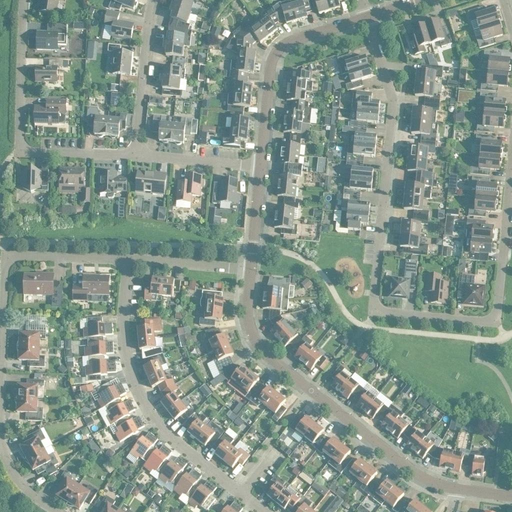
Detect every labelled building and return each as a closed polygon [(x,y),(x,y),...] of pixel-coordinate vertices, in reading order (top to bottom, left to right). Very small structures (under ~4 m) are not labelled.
[(40,0),(38,11),(56,13),(57,0),(40,0)] [(133,9),(136,0),(115,0),(115,2),(133,9)] [(196,4),(197,0),(176,0),(175,4),(172,3),(171,8),(190,14),(193,4),(196,4)] [(307,18),(305,11),(311,10),(307,0),(300,0),(301,2),(292,5),(296,21),(307,18)] [(314,0),(318,14),(329,11),(325,0),(314,0)] [(325,0),(329,11),(340,8),(337,0),(325,0)] [(271,8),(279,22),(284,19),(286,24),(296,21),(292,5),(282,8),(280,3),(271,8)] [(479,28),(498,22),(494,10),(484,13),(482,7),(468,11),(471,22),(476,20),(479,28)] [(175,28),(188,30),(189,25),(187,24),(190,14),(171,8),(170,12),(172,13),(170,19),(177,21),(175,28)] [(279,22),(271,8),(263,13),(266,17),(258,23),(268,36),(277,30),(274,25),(279,22)] [(117,21),(119,14),(107,12),(104,24),(113,26),(111,36),(130,40),(133,25),(117,21)] [(232,33),(236,35),(252,44),(257,40),(260,43),(268,36),(258,23),(253,17),(232,33)] [(425,25),(431,44),(439,41),(441,47),(451,44),(447,29),(441,31),(438,21),(425,25)] [(204,22),(202,29),(209,31),(211,24),(204,22)] [(502,35),(498,22),(479,28),(482,36),(476,38),(479,49),(493,44),(492,38),(502,35)] [(51,33),(37,32),(36,50),(57,50),(57,45),(66,45),(67,24),(52,24),(51,33)] [(431,44),(425,25),(412,28),(415,39),(410,41),(414,55),(424,52),(423,46),(431,44)] [(164,40),(163,44),(183,46),(190,47),(191,36),(192,31),(188,30),(175,28),(168,26),(167,40),(164,40)] [(221,28),(214,26),(210,38),(217,40),(221,28)] [(229,49),(238,54),(237,61),(254,63),(255,52),(251,51),(252,44),(236,35),(229,49)] [(172,62),(184,63),(185,57),(182,57),(183,46),(163,44),(163,49),(166,49),(165,56),(172,56),(172,62)] [(120,52),(120,46),(108,45),(107,51),(114,52),(112,74),(129,75),(131,53),(120,52)] [(488,71),(508,73),(509,60),(498,59),(499,53),(484,51),(483,62),(489,63),(488,71)] [(368,66),(365,56),(353,60),(351,54),(337,58),(342,75),(348,73),(368,66)] [(63,68),(63,62),(63,61),(49,60),(49,67),(36,67),(35,82),(57,82),(57,67),(63,68)] [(254,63),(237,61),(231,61),(230,78),(247,79),(247,73),(253,74),(254,63)] [(160,78),(180,80),(183,80),(184,63),(172,62),(171,68),(161,67),(160,78)] [(368,66),(348,73),(351,83),(345,85),(347,91),(361,87),(359,80),(371,77),(368,66)] [(417,71),(416,83),(434,85),(434,77),(441,78),(442,71),(443,67),(430,66),(430,72),(417,71)] [(464,89),(466,70),(459,69),(457,88),(464,89)] [(508,73),(488,71),(487,80),(481,79),(480,90),(495,92),(496,86),(507,87),(508,73)] [(287,90),(305,92),(311,92),(312,82),(310,82),(311,73),(296,72),(295,80),(288,79),(287,90)] [(179,90),(180,80),(160,78),(160,83),(163,83),(161,95),(181,97),(182,90),(179,90)] [(247,79),(230,78),(228,94),(251,97),(252,86),(246,85),(247,79)] [(426,103),(439,105),(440,93),(433,93),(434,85),(416,83),(414,96),(427,97),(426,103)] [(293,101),(293,107),(304,108),(308,108),(308,102),(304,102),(305,92),(287,90),(286,101),(293,101)] [(474,100),(475,93),(458,92),(457,103),(468,104),(468,100),(474,100)] [(122,98),(122,94),(111,93),(110,106),(116,106),(122,98)] [(351,110),(357,111),(378,113),(380,102),(371,101),(372,94),(353,93),(351,110)] [(484,113),(504,115),(505,101),(494,100),(495,94),(480,93),(479,104),(485,104),(484,113)] [(230,112),(243,113),(243,107),(250,108),(251,97),(228,94),(227,106),(227,112),(230,112)] [(46,100),(45,107),(35,107),(34,123),(58,124),(58,113),(65,114),(66,101),(46,100)] [(439,105),(426,103),(426,110),(413,109),(412,121),(430,123),(431,111),(438,111),(439,105)] [(304,108),(293,107),(292,112),(285,111),(284,122),(302,124),(304,108)] [(106,136),(108,118),(96,117),(96,112),(90,111),(89,124),(95,124),(94,135),(96,135),(97,136),(98,137),(100,137),(102,137),(103,136),(106,136)] [(350,127),(364,128),(365,122),(377,123),(378,113),(357,111),(356,121),(350,120),(350,127)] [(231,129),(247,131),(249,119),(242,119),(243,113),(230,112),(230,118),(232,118),(231,129)] [(503,128),(504,115),(484,113),(483,126),(477,125),(476,131),(491,133),(492,127),(503,128)] [(115,119),(108,118),(106,136),(109,136),(110,138),(112,138),(113,138),(115,138),(116,137),(118,137),(119,130),(125,130),(125,128),(132,128),(133,115),(115,114),(115,119)] [(171,142),(172,125),(173,118),(153,116),(151,133),(159,134),(159,141),(161,141),(162,143),(163,143),(165,143),(166,143),(168,142),(171,142)] [(173,118),(172,125),(171,142),(174,142),(175,144),(176,145),(178,145),(180,144),(181,143),(183,143),(184,133),(190,134),(191,119),(173,117),(173,118)] [(423,141),(435,143),(436,131),(429,131),(430,123),(412,121),(411,134),(423,135),(423,141)] [(302,124),(284,122),(283,132),(290,133),(290,138),(300,140),(304,140),(305,134),(301,134),(302,124)] [(350,127),(348,144),(375,147),(376,136),(364,135),(364,128),(350,127)] [(247,131),(231,129),(225,128),(223,145),(239,147),(240,141),(246,142),(247,131)] [(480,155),(500,157),(501,143),(490,142),(491,136),(476,135),(475,146),(481,146),(480,155)] [(300,140),(290,138),(289,144),(282,143),(281,154),(299,155),(300,140)] [(434,154),(435,143),(423,141),(422,148),(409,146),(408,159),(426,161),(427,153),(434,154)] [(348,144),(346,161),(361,162),(361,156),(374,157),(375,147),(348,144)] [(286,170),(301,172),(302,165),(298,165),(299,155),(281,154),(280,164),(287,165),(286,170)] [(500,157),(480,155),(479,163),(473,163),(473,167),(470,167),(470,174),(487,176),(488,169),(499,170),(500,157)] [(420,173),(419,179),(434,181),(435,174),(432,174),(433,169),(425,168),(426,161),(408,159),(407,171),(420,173)] [(351,178),(372,180),(373,170),(360,169),(361,162),(346,161),(346,167),(352,168),(351,178)] [(41,162),(40,171),(36,171),(32,168),(20,174),(20,186),(31,193),(35,191),(47,191),(48,162),(41,162)] [(89,202),(89,189),(83,189),(84,169),(60,169),(59,194),(78,195),(78,192),(83,192),(83,202),(89,202)] [(279,175),(278,186),(296,187),(297,177),(301,177),(301,172),(286,170),(286,176),(279,175)] [(116,178),(116,172),(100,172),(99,193),(106,193),(106,196),(108,198),(112,198),(113,196),(113,194),(115,194),(115,191),(126,191),(126,178),(116,178)] [(144,195),(145,191),(150,192),(150,195),(163,197),(165,175),(153,174),(153,175),(138,173),(135,194),(144,195)] [(199,196),(201,177),(185,175),(185,182),(178,182),(176,201),(190,202),(191,196),(199,196)] [(476,197),(496,199),(497,186),(486,185),(487,179),(472,177),(471,188),(477,188),(476,197)] [(343,195),(357,196),(358,190),(371,191),(372,180),(351,178),(350,184),(344,183),(343,195)] [(238,204),(239,194),(235,194),(237,180),(222,179),(221,183),(214,183),(212,203),(220,204),(220,202),(238,204)] [(436,181),(434,181),(419,179),(418,186),(406,184),(405,197),(422,199),(430,199),(431,187),(436,187),(436,181)] [(296,187),(278,186),(277,196),(284,197),(283,202),(294,203),(296,187)] [(357,203),(357,196),(343,195),(342,208),(348,209),(347,212),(369,214),(370,204),(357,203)] [(415,217),(428,218),(428,212),(421,211),(422,199),(405,197),(403,209),(416,210),(415,217)] [(494,212),(496,199),(476,197),(475,206),(469,205),(468,216),(483,217),(484,211),(494,212)] [(275,217),(293,219),(297,220),(298,204),(294,203),(283,202),(283,208),(276,207),(275,217)] [(209,208),(207,225),(220,226),(221,217),(215,217),(216,208),(209,208)] [(369,214),(347,212),(334,211),(333,221),(336,222),(335,231),(337,233),(347,234),(348,230),(360,231),(361,224),(367,225),(369,214)] [(292,225),(293,219),(275,217),(274,228),(281,229),(280,234),(296,236),(297,225),(292,225)] [(401,235),(419,236),(420,224),(427,225),(428,218),(415,217),(415,223),(402,222),(401,235)] [(466,239),(472,239),(492,241),(493,228),(482,227),(483,221),(468,219),(466,239)] [(418,244),(419,236),(401,235),(400,247),(403,247),(403,254),(427,256),(428,245),(418,244)] [(490,254),(492,241),(472,239),(471,248),(462,247),(461,260),(489,262),(489,254),(490,254)] [(450,258),(451,250),(442,249),(442,257),(450,258)] [(411,256),(411,260),(406,260),(404,279),(390,278),(389,297),(407,299),(408,290),(414,291),(417,257),(411,256)] [(61,308),(62,281),(53,281),(53,275),(42,274),(42,276),(37,276),(37,275),(24,275),(24,294),(52,295),(51,308),(61,308)] [(94,276),(83,275),(83,286),(73,286),(73,301),(87,301),(87,295),(108,295),(109,276),(107,276),(106,275),(102,275),(100,276),(98,276),(98,277),(94,277),(94,276)] [(446,304),(448,284),(440,283),(440,276),(427,275),(426,290),(431,290),(430,303),(446,304)] [(457,299),(463,299),(463,304),(482,306),(484,287),(474,286),(474,277),(459,275),(457,299)] [(157,296),(161,296),(163,279),(152,278),(151,285),(145,285),(143,301),(156,302),(157,296)] [(263,298),(288,301),(290,280),(272,278),(271,288),(264,288),(263,298)] [(306,278),(302,283),(307,288),(312,284),(306,278)] [(163,279),(161,296),(172,297),(173,292),(179,293),(180,281),(163,279)] [(200,308),(222,310),(223,299),(217,298),(218,293),(202,291),(202,298),(201,299),(200,300),(200,304),(200,306),(201,308),(200,308)] [(269,310),(268,320),(280,316),(280,311),(287,311),(288,301),(263,298),(262,309),(269,310)] [(312,316),(319,312),(316,307),(309,311),(312,316)] [(199,325),(202,325),(214,327),(215,321),(221,321),(222,310),(200,308),(200,310),(199,312),(199,315),(199,317),(199,318),(199,325)] [(290,328),(280,316),(268,320),(275,327),(270,332),(277,340),(290,328)] [(84,338),(88,338),(103,337),(105,337),(104,335),(112,335),(112,323),(102,324),(102,318),(87,318),(87,329),(83,329),(84,338)] [(138,339),(154,338),(153,332),(161,332),(160,319),(140,321),(141,328),(137,328),(138,339)] [(17,347),(37,348),(37,339),(45,339),(46,327),(31,326),(30,334),(19,334),(19,340),(18,341),(17,343),(17,345),(17,347)] [(290,328),(277,340),(284,348),(289,343),(293,348),(301,340),(290,328)] [(210,353),(229,345),(224,335),(220,337),(217,331),(219,330),(205,332),(209,341),(203,344),(207,354),(210,353)] [(85,357),(89,357),(104,356),(106,356),(105,354),(113,353),(113,342),(103,343),(103,337),(88,338),(88,348),(84,348),(85,357)] [(139,350),(141,350),(145,350),(146,358),(162,353),(162,348),(155,349),(154,338),(138,339),(139,350)] [(195,351),(201,349),(197,340),(192,342),(195,351)] [(294,357),(302,364),(313,350),(301,340),(293,348),(298,352),(294,357)] [(219,375),(233,364),(229,357),(233,355),(229,345),(210,353),(219,375)] [(37,356),(37,348),(17,347),(17,348),(17,350),(18,352),(19,354),(18,361),(29,361),(29,367),(42,367),(43,357),(37,356)] [(326,360),(313,350),(302,364),(311,370),(315,365),(319,368),(326,360)] [(359,355),(360,358),(364,361),(367,355),(362,351),(359,355)] [(162,353),(146,358),(149,365),(143,367),(147,378),(162,372),(160,366),(166,364),(162,353)] [(89,357),(89,367),(85,367),(86,376),(88,376),(88,382),(100,381),(100,375),(107,375),(106,373),(116,372),(115,361),(104,362),(104,356),(89,357)] [(239,369),(233,364),(219,375),(228,382),(227,384),(236,391),(250,373),(241,366),(239,369)] [(339,393),(350,379),(342,372),(344,369),(340,365),(331,377),(335,381),(330,386),(339,393)] [(67,369),(63,366),(59,370),(63,374),(67,369)] [(152,388),(158,386),(161,393),(174,385),(170,374),(164,376),(162,372),(147,378),(152,388)] [(236,391),(249,401),(262,385),(257,382),(259,380),(250,373),(236,391)] [(351,394),(356,397),(363,388),(350,379),(339,393),(347,399),(351,394)] [(15,399),(37,400),(43,400),(44,381),(29,380),(29,386),(18,386),(17,392),(17,393),(16,395),(15,397),(15,399)] [(102,409),(105,407),(105,406),(118,399),(118,400),(120,399),(119,397),(126,393),(120,383),(112,388),(109,382),(96,389),(101,399),(97,400),(102,409)] [(91,385),(79,387),(80,393),(92,391),(91,385)] [(174,385),(161,393),(166,399),(160,403),(167,412),(180,402),(177,398),(182,394),(174,385)] [(266,407),(277,394),(268,387),(266,389),(262,385),(249,401),(257,407),(261,403),(266,407)] [(364,413),(375,398),(363,388),(356,397),(360,400),(355,406),(364,413)] [(285,401),(277,394),(266,407),(275,414),(271,418),(276,422),(286,410),(281,406),(285,401)] [(79,406),(87,403),(84,396),(77,399),(79,406)] [(186,397),(180,402),(167,412),(174,421),(179,417),(184,423),(195,413),(189,405),(191,404),(186,397)] [(381,417),(388,408),(375,398),(364,413),(372,419),(376,414),(381,417)] [(37,408),(37,400),(15,399),(15,400),(15,402),(16,404),(17,406),(17,412),(27,413),(27,421),(42,421),(43,409),(37,408)] [(105,406),(105,407),(110,415),(106,417),(110,425),(114,424),(114,423),(127,416),(129,415),(128,413),(135,410),(129,400),(121,405),(118,400),(118,399),(105,406)] [(425,400),(421,405),(425,409),(429,404),(425,400)] [(232,412),(237,416),(245,406),(240,402),(232,412)] [(437,409),(432,404),(428,409),(433,413),(437,409)] [(388,409),(388,408),(381,417),(385,420),(380,426),(389,432),(400,418),(403,414),(391,405),(388,409)] [(187,433),(196,440),(206,427),(202,424),(206,419),(201,415),(199,419),(194,415),(186,424),(191,428),(187,433)] [(130,421),(127,416),(114,423),(114,424),(118,432),(115,434),(119,442),(138,432),(137,430),(144,427),(138,417),(130,421)] [(85,420),(88,426),(94,423),(90,417),(85,420)] [(239,427),(243,422),(238,417),(233,423),(239,427)] [(304,437),(314,424),(306,417),(302,422),(297,418),(289,428),(294,432),(295,430),(304,437)] [(406,437),(413,428),(400,418),(389,432),(397,439),(402,434),(406,437)] [(451,420),(449,428),(460,431),(462,423),(451,420)] [(316,450),(324,440),(319,436),(323,431),(314,424),(304,437),(312,444),(311,446),(316,450)] [(214,434),(206,427),(196,440),(205,447),(209,442),(213,446),(222,435),(217,431),(214,434)] [(414,452),(425,438),(413,428),(406,437),(410,440),(406,446),(414,452)] [(24,460),(44,450),(40,442),(45,439),(40,430),(27,437),(30,442),(20,447),(23,453),(23,454),(23,456),(23,458),(24,460)] [(489,436),(494,440),(497,436),(492,432),(489,436)] [(139,456),(147,462),(147,463),(156,451),(151,447),(157,440),(149,433),(144,439),(142,437),(129,454),(136,459),(139,456)] [(214,455),(223,461),(233,449),(230,446),(234,441),(225,434),(214,447),(218,450),(214,455)] [(331,459),(341,445),(332,438),(329,443),(324,440),(316,450),(321,453),(322,452),(331,459)] [(433,458),(438,448),(440,443),(435,439),(431,440),(429,441),(425,438),(414,452),(422,459),(427,453),(433,458)] [(86,445),(91,450),(96,445),(91,440),(86,445)] [(341,445),(331,459),(327,463),(340,474),(352,459),(347,455),(350,452),(341,445)] [(170,464),(170,463),(166,460),(171,452),(163,446),(158,451),(156,450),(156,451),(147,463),(147,462),(143,467),(151,472),(153,469),(161,475),(170,464)] [(291,452),(286,448),(283,451),(288,456),(291,452)] [(438,467),(449,470),(453,452),(438,448),(433,458),(440,460),(438,467)] [(114,453),(109,449),(105,455),(110,459),(114,453)] [(237,452),(233,449),(223,461),(232,468),(237,462),(242,466),(249,456),(240,449),(237,452)] [(461,465),(466,467),(470,451),(460,449),(459,453),(453,452),(449,470),(459,472),(461,465)] [(47,456),(44,450),(24,460),(25,461),(26,463),(28,464),(29,465),(32,471),(34,470),(36,476),(58,464),(53,453),(47,456)] [(470,451),(466,467),(472,468),(471,475),(482,476),(483,473),(485,472),(485,469),(483,468),(485,458),(480,458),(481,453),(470,451)] [(185,475),(180,472),(186,464),(178,457),(173,463),(171,462),(170,463),(170,464),(161,475),(158,478),(165,484),(168,481),(175,487),(176,487),(185,475)] [(349,473),(358,480),(368,467),(359,460),(353,468),(350,466),(347,470),(350,472),(349,473)] [(297,476),(302,470),(296,466),(291,472),(297,476)] [(368,467),(358,480),(363,484),(359,488),(367,495),(376,484),(371,480),(377,473),(368,467)] [(127,478),(131,473),(126,469),(122,474),(127,478)] [(183,493),(190,499),(191,499),(200,487),(195,484),(201,476),(193,469),(188,475),(186,474),(185,475),(176,487),(175,487),(173,490),(180,496),(183,493)] [(303,480),(308,473),(303,470),(298,476),(303,480)] [(65,504),(66,505),(78,486),(71,482),(71,481),(72,480),(72,479),(71,478),(71,477),(71,476),(70,476),(69,475),(70,474),(65,471),(55,486),(60,489),(56,496),(62,499),(62,501),(63,502),(65,504)] [(316,490),(320,484),(316,480),(311,486),(316,490)] [(191,499),(190,499),(188,502),(195,508),(198,505),(206,511),(215,499),(210,495),(216,488),(207,481),(203,487),(201,486),(200,487),(191,499)] [(381,505),(384,501),(395,488),(386,481),(381,488),(376,484),(367,495),(381,505)] [(141,491),(145,487),(140,483),(137,487),(141,491)] [(267,496),(275,503),(285,490),(277,483),(267,496)] [(71,507),(73,507),(79,510),(83,503),(88,506),(98,491),(88,485),(85,491),(78,486),(66,505),(67,506),(69,506),(71,507)] [(290,511),(293,509),(300,499),(295,495),(297,493),(288,487),(285,490),(275,503),(284,510),(285,508),(290,511)] [(347,493),(340,487),(335,493),(342,499),(347,493)] [(395,488),(384,501),(393,508),(392,510),(394,511),(397,511),(404,504),(404,503),(400,500),(403,495),(395,488)] [(118,511),(119,511),(112,507),(115,502),(106,496),(98,509),(103,511),(102,511),(118,511)] [(303,496),(297,503),(302,507),(298,511),(312,511),(308,509),(312,504),(303,496)] [(419,511),(423,507),(414,500),(411,505),(406,501),(404,503),(404,504),(397,511),(419,511)] [(333,501),(323,511),(333,511),(339,505),(333,501)] [(239,511),(242,509),(234,502),(229,508),(227,507),(222,511),(239,511)]
